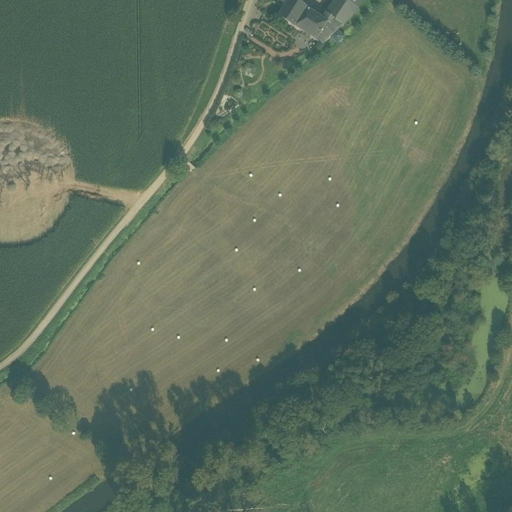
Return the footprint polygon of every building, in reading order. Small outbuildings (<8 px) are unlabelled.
[(279,18),(294,28),(306,9),(299,4),(291,0),(290,0),(286,6),(279,18)] [(344,0),(334,0),(325,14),(343,26),(350,19),(357,8),(347,2),(344,0)] [(348,0),(347,2),(357,8),(362,0),(348,0)] [(294,28),(316,42),(328,23),(322,19),(306,9),(294,28)] [(338,31),(343,26),(325,14),(322,19),(328,23),(316,42),(322,46),(330,38),(338,31)] [(338,31),(330,38),(337,45),(345,38),(338,31)]
